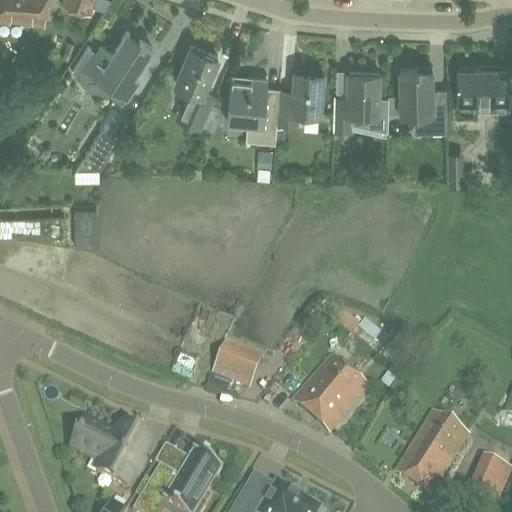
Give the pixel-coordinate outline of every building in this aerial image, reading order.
[(44,28),(45,0),(0,0),(0,24),(11,25),(10,21),(32,22),(32,27),(44,28)] [(62,0),(61,5),(93,16),(95,11),(98,13),(102,0),(62,0)] [(89,45),(72,70),(75,72),(83,77),(96,78),(103,83),(103,90),(108,94),(122,103),(128,94),(133,86),(139,77),(135,74),(138,68),(139,69),(152,48),(126,31),(111,54),(99,46),(97,50),(89,45)] [(181,120),(200,128),(213,98),(202,93),(217,57),(191,46),(175,82),(194,90),(181,120)] [(475,106),(487,106),(508,106),(507,68),(457,68),(458,99),(456,99),(456,115),(471,115),(475,111),(475,106)] [(399,69),(400,113),(412,113),(412,134),(446,134),(446,107),(432,107),(431,69),(399,69)] [(279,95),(278,108),(277,124),(298,125),(299,112),(320,114),(323,73),(294,71),(292,96),(279,95)] [(348,96),(333,95),(332,129),(352,129),(352,122),(387,130),(387,129),(388,129),(389,96),(378,96),(378,72),(348,71),(348,96)] [(275,144),(276,127),(277,124),(278,108),(264,107),(266,79),(250,77),(250,82),(232,80),(228,122),(247,123),(245,142),(275,144)] [(41,89),(29,87),(27,103),(39,105),(41,89)] [(286,128),(276,127),(275,144),(284,145),(286,128)] [(98,176),(98,170),(99,170),(117,142),(118,139),(102,129),(76,169),(76,176),(98,176)] [(462,169),(446,169),(445,183),(461,183),(462,169)] [(74,209),(75,247),(97,247),(96,209),(74,209)] [(367,319),(354,337),(372,351),(384,335),(367,319)] [(213,373),(248,387),(261,358),(226,343),(213,373)] [(369,389),(331,356),(292,402),(330,434),(369,389)] [(467,436),(433,414),(395,473),(430,495),(467,436)] [(98,471),(131,487),(154,439),(121,424),(117,433),(87,419),(73,448),(103,462),(98,471)] [(178,476),(160,466),(133,511),(166,511),(169,507),(177,511),(203,511),(212,498),(207,494),(223,469),(193,451),(178,476)] [(495,509),(511,470),(511,469),(481,457),(465,496),(495,509)] [(245,489),(231,511),(318,511),(320,509),(277,483),(270,493),(264,489),(259,497),(245,489)]
